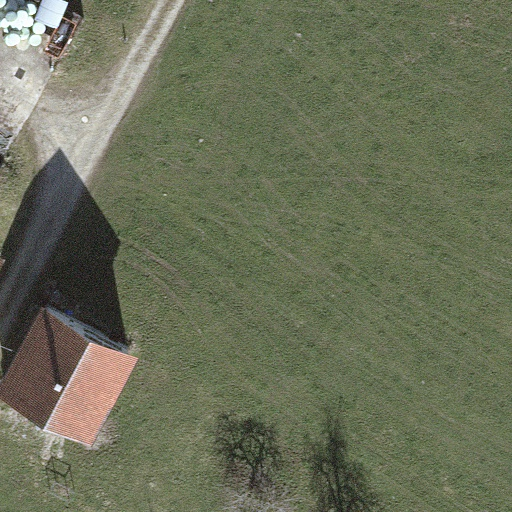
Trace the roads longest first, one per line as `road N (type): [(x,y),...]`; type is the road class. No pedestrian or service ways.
road 1 (track): [(177,0),(81,184)]
road 2 (track): [(0,337),(81,184)]
